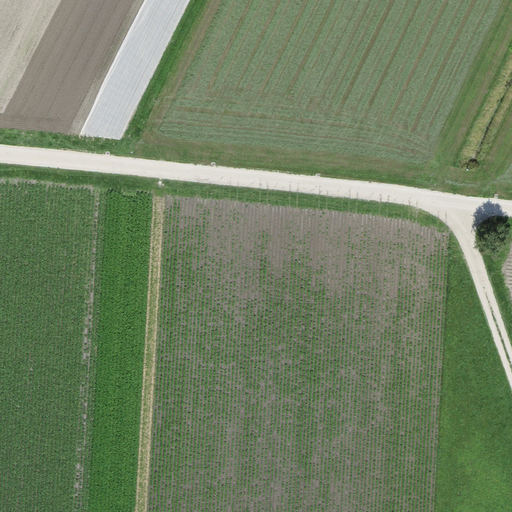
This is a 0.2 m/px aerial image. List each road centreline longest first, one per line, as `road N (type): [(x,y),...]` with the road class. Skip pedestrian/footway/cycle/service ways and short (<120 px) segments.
road 1 (track): [(0,153),(511,209)]
road 2 (track): [(460,203),(511,365)]
